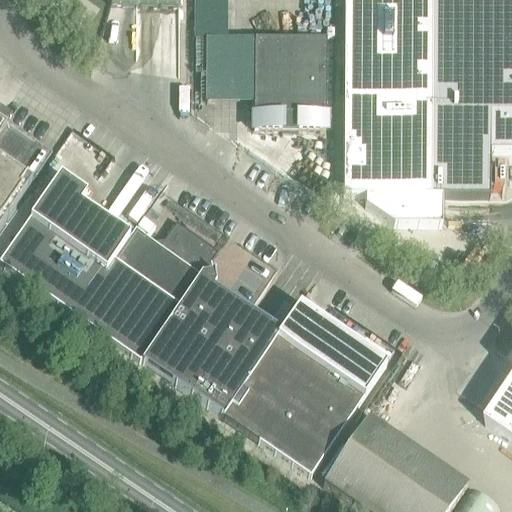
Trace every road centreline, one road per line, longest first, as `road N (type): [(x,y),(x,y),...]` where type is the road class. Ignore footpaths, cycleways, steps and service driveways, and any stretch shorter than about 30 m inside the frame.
road 1 (unclassified): [(511,282),(474,332),(447,336),(27,59),(5,24),(4,0)]
road 2 (primary): [(182,511),(0,387)]
road 3 (primary): [(0,404),(157,511)]
